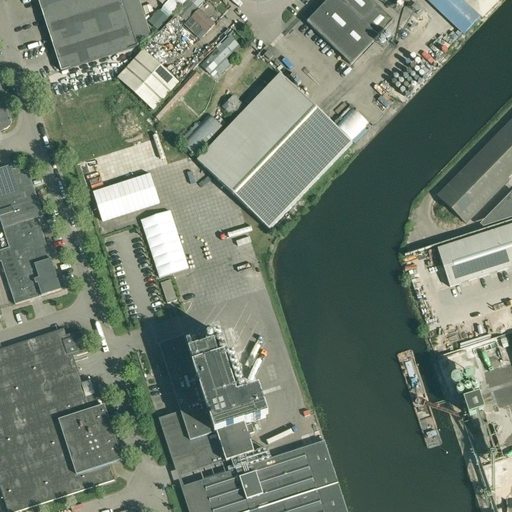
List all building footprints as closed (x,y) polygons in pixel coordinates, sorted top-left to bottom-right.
[(37,0),(61,72),(131,49),(137,47),(152,38),(139,0),(37,0)] [(329,0),(307,23),(351,65),(393,21),(370,0),(329,0)] [(462,0),(427,0),(427,1),(463,35),(480,17),(462,0)] [(187,23),(185,25),(201,40),(215,25),(190,1),(175,17),(181,22),(184,19),(187,23)] [(239,46),(230,37),(201,66),(210,75),(239,46)] [(179,83),(153,59),(143,50),(117,78),(127,87),(128,88),(140,99),(153,111),(179,83)] [(268,51),(264,55),(270,60),(273,56),(268,51)] [(252,67),(255,71),(262,66),(260,62),(252,67)] [(200,76),(194,71),(154,116),(159,121),(200,76)] [(247,109),(236,121),(197,161),(269,230),(352,144),(280,74),(247,109)] [(0,131),(1,131),(7,129),(9,127),(11,123),(12,119),(0,83),(0,131)] [(222,107),(236,121),(247,109),(234,96),(222,107)] [(186,130),(177,138),(198,160),(213,145),(225,131),(209,115),(192,132),(191,130),(189,132),(186,130)] [(511,120),(437,197),(466,225),(511,178),(511,120)] [(39,206),(37,199),(33,188),(31,180),(30,175),(27,176),(25,172),(21,173),(19,168),(13,170),(12,165),(0,169),(0,219),(3,230),(37,218),(43,216),(39,206)] [(145,189),(152,211),(163,207),(156,185),(145,189)] [(61,290),(41,228),(37,218),(3,230),(9,248),(0,251),(0,262),(1,262),(15,305),(61,290)] [(511,225),(487,233),(438,249),(450,288),(511,267),(511,225)] [(161,284),(167,304),(177,301),(170,281),(161,284)] [(117,460),(113,448),(109,449),(105,437),(109,436),(102,414),(92,417),(72,355),(79,353),(74,339),(68,341),(64,330),(0,350),(0,488),(4,502),(7,511),(18,511),(114,481),(108,462),(117,460)] [(181,413),(160,419),(173,459),(220,444),(248,435),(252,433),(250,425),(245,426),(244,424),(246,424),(266,417),(257,390),(246,394),(237,396),(224,356),(219,358),(214,344),(189,353),(185,341),(184,338),(159,346),(165,364),(165,365),(168,374),(168,375),(181,413)] [(88,395),(97,393),(93,381),(84,383),(88,395)] [(478,396),(464,401),(469,416),(483,411),(478,396)] [(473,430),(488,425),(483,412),(469,417),(473,430)] [(236,471),(203,481),(213,511),(347,511),(324,442),(282,456),(248,467),(236,471)]
